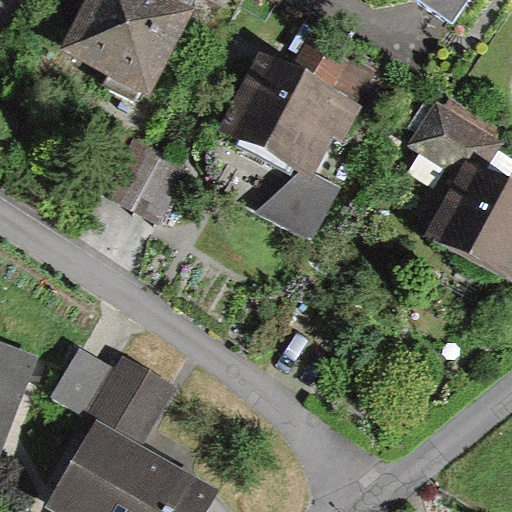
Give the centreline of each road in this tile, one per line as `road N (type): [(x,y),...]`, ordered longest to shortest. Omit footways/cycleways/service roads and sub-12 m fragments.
road 1 (residential): [(362,496),(314,443),(150,314),(0,216)]
road 2 (residential): [(362,496),(511,374)]
